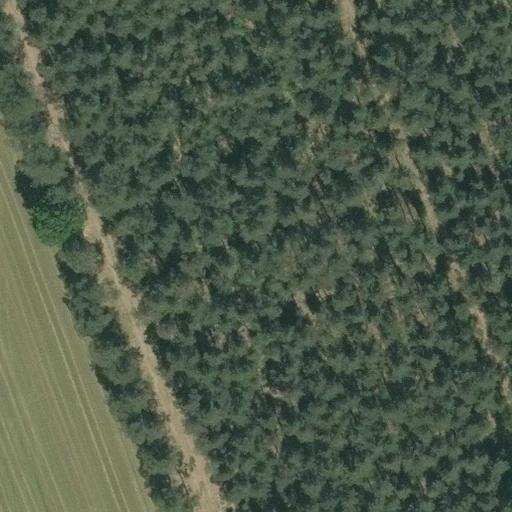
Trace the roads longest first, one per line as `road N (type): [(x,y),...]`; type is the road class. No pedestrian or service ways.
road 1 (track): [(221,511),(12,0)]
road 2 (track): [(511,150),(418,182),(511,393)]
road 3 (track): [(418,182),(347,0)]
